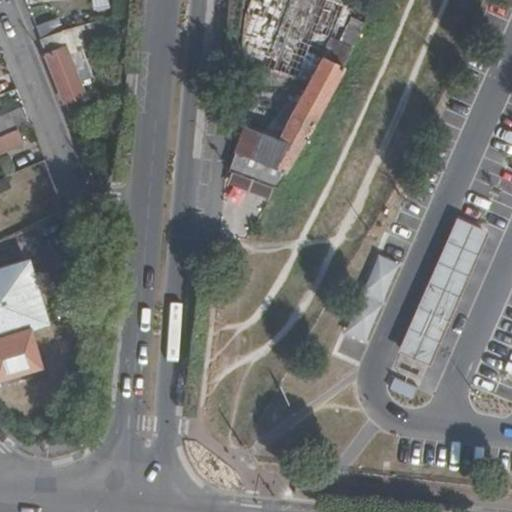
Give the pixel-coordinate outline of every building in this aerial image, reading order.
[(108,0),(84,0),(85,11),(109,10),(108,0)] [(250,0),(247,7),(241,56),(258,62),(257,70),(259,76),(262,80),(268,84),(272,85),(278,84),(286,80),(291,74),(309,80),(299,99),(277,140),(265,135),(246,128),(235,152),(237,154),(230,169),(278,187),(348,67),(367,24),(350,16),(356,0),(250,0)] [(60,19),(36,25),(42,39),(65,32),(60,19)] [(42,39),(66,101),(84,94),(78,80),(92,75),(82,49),(111,41),(105,21),(65,32),(42,39)] [(287,103),(265,135),(277,140),(299,99),(294,97),(287,103)] [(0,135),(17,128),(30,123),(23,106),(0,115),(0,135)] [(0,153),(24,144),(17,128),(0,135),(0,153)] [(463,224),(434,289),(459,301),(489,237),(463,224)] [(364,342),(392,266),(373,259),(344,334),(364,342)] [(459,301),(434,289),(424,310),(450,322),(459,301)] [(450,322),(424,310),(404,353),(430,365),(450,322)] [(31,327),(0,336),(0,378),(42,366),(31,327)] [(390,377),(386,391),(412,397),(415,384),(390,377)]
